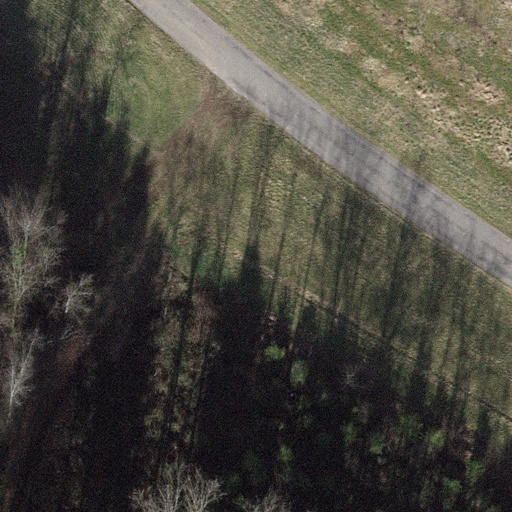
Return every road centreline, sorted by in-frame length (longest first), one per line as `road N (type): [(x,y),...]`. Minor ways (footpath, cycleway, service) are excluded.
road 1 (track): [(3,511),(22,450),(248,75)]
road 2 (residential): [(160,0),(393,186),(511,262)]
